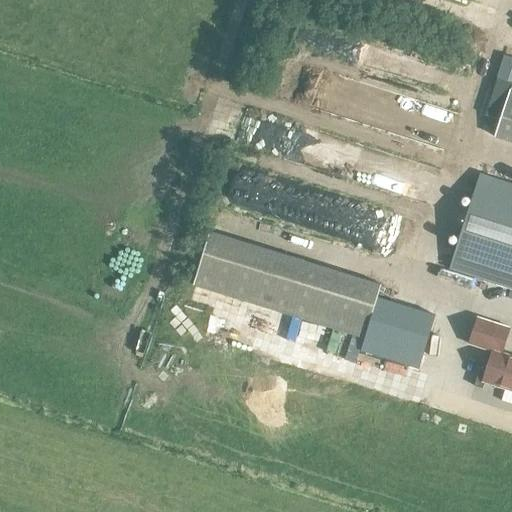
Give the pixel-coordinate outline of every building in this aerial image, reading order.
[(511,83),(511,59),(505,57),(498,78),(511,83)] [(501,120),(511,86),(511,83),(498,78),(486,115),(501,120)] [(511,184),(481,174),(450,269),(511,289),(511,184)] [(296,317),(313,264),(211,233),(195,286),(296,317)] [(365,338),(361,351),(419,369),(435,316),(377,298),(365,338)] [(487,382),(511,389),(511,356),(501,353),(509,329),(479,318),(470,345),(493,352),(487,372),(480,369),(475,387),(485,390),(487,382)]
